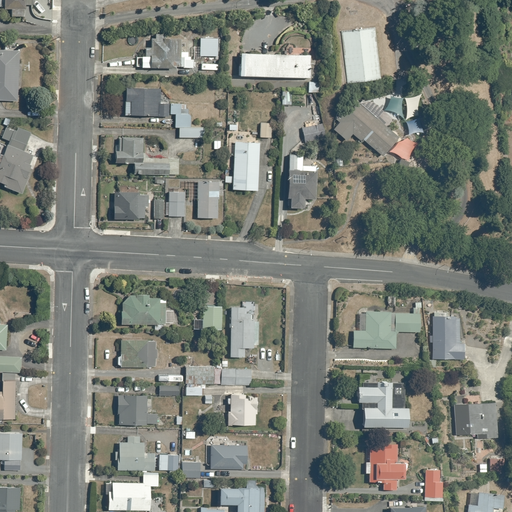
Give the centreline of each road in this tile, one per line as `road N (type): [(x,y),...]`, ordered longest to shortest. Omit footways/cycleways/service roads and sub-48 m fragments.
road 1 (residential): [(73,250),(65,511)]
road 2 (residential): [(76,2),(73,250)]
road 3 (residential): [(303,511),(307,267)]
road 4 (residential): [(307,267),(73,250)]
road 5 (residential): [(511,294),(409,273),(307,267)]
